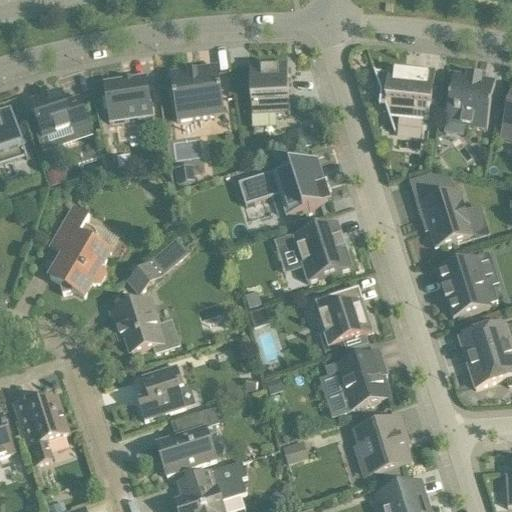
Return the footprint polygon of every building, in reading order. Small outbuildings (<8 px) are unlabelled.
[(288,68),(274,68),(250,69),(252,119),(254,119),(254,117),(289,116),(289,118),(290,118),(288,68)] [(171,78),(178,125),(225,118),(218,71),(171,78)] [(391,120),(427,123),(429,108),(432,108),(435,76),(390,71),(389,80),(377,78),(375,74),(374,74),(381,95),(379,109),(381,109),(381,107),(385,108),(389,119),(395,136),(396,136),(391,120)] [(446,127),(448,127),(487,134),(495,87),(482,84),(482,80),(469,78),(468,82),(454,79),(446,127)] [(148,81),(104,87),(106,101),(103,102),(105,113),(108,113),(110,127),(153,121),(148,81)] [(48,101),(31,107),(43,141),(73,131),(74,136),(90,131),(80,100),(65,105),(62,97),(59,98),(58,95),(47,99),(48,101)] [(511,136),(511,98),(510,106),(508,117),(503,134),(511,136)] [(499,116),(508,117),(510,106),(501,105),(499,116)] [(0,165),(12,162),(11,157),(23,153),(27,162),(28,162),(11,112),(0,115),(0,165)] [(291,138),(292,153),(311,152),(310,137),(291,138)] [(165,153),(151,155),(153,168),(167,166),(165,153)] [(320,160),(329,183),(340,179),(331,156),(320,160)] [(239,187),(246,210),(280,199),(286,220),(332,207),(318,162),(239,187)] [(67,186),(64,172),(47,175),(50,189),(52,189),(67,186)] [(410,186),(415,204),(426,238),(431,236),(436,253),(474,241),(460,196),(449,199),(445,185),(453,187),(453,185),(430,180),(410,186)] [(332,218),(328,208),(321,210),(324,221),(332,218)] [(85,302),(92,289),(94,290),(99,289),(105,279),(104,274),(102,273),(111,257),(99,250),(96,234),(86,229),(90,222),(74,213),(52,251),(64,258),(50,282),(62,289),(61,291),(63,299),(72,297),(73,295),(85,302)] [(353,272),(339,227),(293,241),(308,287),(353,272)] [(178,243),(163,255),(176,270),(190,258),(178,243)] [(492,311),(491,308),(498,306),(493,291),(486,293),(476,262),(438,274),(444,293),(442,293),(446,305),(447,304),(454,323),(492,311)] [(140,298),(161,281),(149,268),(129,284),(140,298)] [(328,352),(340,348),(373,337),(373,338),(374,337),(359,291),(316,305),(320,318),(318,319),(328,352)] [(250,312),(262,309),(259,295),(247,298),(250,312)] [(121,346),(128,343),(132,359),(154,353),(156,359),(181,351),(173,325),(159,329),(151,304),(112,317),(117,335),(121,346)] [(255,333),(273,328),(268,311),(250,317),(255,333)] [(511,390),(511,348),(505,328),(460,343),(476,393),(509,383),(509,391),(511,390)] [(380,356),(336,370),(351,416),(391,403),(380,370),(384,369),(380,356)] [(142,382),(149,403),(138,406),(145,426),(186,413),(180,394),(184,392),(178,371),(142,382)] [(256,398),(259,382),(248,380),(245,396),(256,398)] [(267,387),(271,398),(282,395),(279,383),(267,387)] [(27,454),(28,453),(34,472),(54,465),(48,447),(69,440),(57,404),(40,409),(38,402),(13,410),(27,454)] [(185,439),(156,448),(167,481),(217,466),(206,433),(220,429),(215,413),(180,424),(185,439)] [(0,467),(16,463),(4,421),(0,422),(0,467)] [(412,468),(406,451),(410,450),(401,421),(355,436),(361,453),(369,452),(372,461),(365,465),(370,481),(412,468)] [(299,449),(284,454),(289,469),(304,464),(299,449)] [(179,488),(184,502),(175,505),(177,511),(223,511),(222,506),(247,498),(243,483),(248,482),(243,467),(179,488)] [(382,511),(427,511),(424,501),(426,500),(421,486),(378,500),(382,511)]
